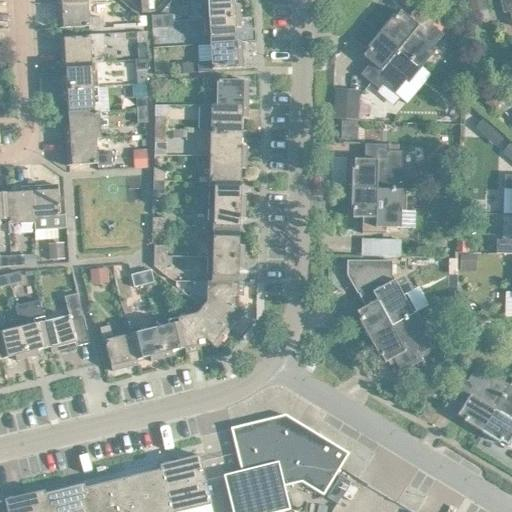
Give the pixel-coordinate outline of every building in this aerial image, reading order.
[(91,12),(90,0),(59,0),(61,23),(91,21),(91,23),(105,22),(105,12),(91,12)] [(205,0),(206,13),(242,11),(241,0),(205,0)] [(396,10),(382,26),(425,61),(438,45),(435,42),(446,29),(435,19),(439,14),(421,0),(419,0),(411,11),(403,5),(398,11),(396,10)] [(489,0),(471,0),(475,16),(492,12),(489,0)] [(511,0),(503,0),(505,8),(511,6),(511,8),(511,0)] [(165,22),(164,9),(154,10),(155,23),(165,22)] [(174,9),(164,9),(165,22),(175,21),(174,9)] [(143,11),(139,11),(140,20),(148,20),(148,10),(143,11)] [(212,29),(212,38),(239,36),(238,23),(243,22),(242,11),(206,13),(207,29),(212,29)] [(425,61),(382,26),(369,43),(371,44),(365,50),(373,57),(363,69),(381,84),(386,79),(397,88),(408,75),(411,77),(425,61)] [(63,59),(68,59),(68,58),(94,57),(93,39),(106,39),(106,28),(92,29),(92,31),(61,33),(63,59)] [(239,36),(212,38),(214,55),(200,56),(201,67),(215,66),(214,64),(245,62),(243,35),(239,36)] [(149,37),(140,37),(141,54),(150,53),(149,37)] [(148,64),(151,64),(150,53),(141,54),(138,54),(138,65),(148,64)] [(64,72),(64,84),(100,81),(99,65),(94,66),(94,57),(68,58),(68,59),(68,72),(64,72)] [(197,57),(180,58),(181,68),(197,67),(197,57)] [(148,64),(138,65),(139,78),(149,78),(148,64)] [(219,83),(218,100),(250,101),(250,75),(219,75),(220,73),(205,72),(205,83),(219,83)] [(171,75),(159,76),(160,87),(172,87),(171,75)] [(139,78),(134,79),(135,92),(139,92),(149,91),(150,91),(150,90),(149,78),(139,78)] [(70,95),(71,109),(97,107),(97,106),(96,98),(101,98),(100,81),(64,84),(65,95),(70,95)] [(487,99),(498,106),(508,90),(497,83),(487,99)] [(139,92),(139,104),(150,104),(149,91),(139,92)] [(158,99),(158,111),(168,111),(171,112),(171,99),(158,99)] [(201,125),(213,125),(244,126),(244,113),(249,113),(250,101),(218,100),(202,99),(201,125)] [(150,104),(139,104),(140,117),(150,116),(150,104)] [(67,122),(68,134),(98,132),(98,133),(103,132),(102,106),(97,106),(97,107),(71,109),(72,122),(67,122)] [(158,111),(157,124),(168,124),(168,111),(158,111)] [(344,114),(343,134),(359,135),(360,114),(344,114)] [(485,114),(478,123),(488,132),(493,126),(496,123),(485,114)] [(168,124),(157,124),(157,137),(167,137),(168,124)] [(175,124),(175,132),(189,132),(189,124),(175,124)] [(213,125),(212,150),(248,151),(249,140),(244,140),(244,126),(213,125)] [(98,132),(68,134),(69,160),(100,158),(100,160),(114,159),(113,149),(99,149),(98,133),(98,132)] [(157,137),(157,149),(168,150),(169,137),(167,137),(157,137)] [(354,161),(354,183),(408,184),(409,163),(405,163),(405,145),(390,145),(391,138),(367,138),(366,153),(356,153),(356,161),(354,161)] [(149,143),(135,144),(136,162),(150,161),(149,143)] [(212,176),(217,176),(243,176),(243,163),(248,163),(248,151),(212,150),(212,176)] [(156,162),(156,174),(166,175),(167,162),(156,162)] [(166,175),(156,174),(156,187),(166,187),(166,175)] [(212,185),(211,201),(247,202),(247,190),(243,190),(243,176),(217,176),(216,185),(212,185)] [(60,180),(34,181),(36,212),(37,212),(37,217),(37,224),(69,222),(68,209),(62,209),(60,180)] [(23,187),(9,188),(11,214),(10,214),(11,219),(37,217),(37,212),(36,212),(34,181),(23,182),(23,187)] [(408,184),(354,183),(353,204),(355,204),(355,212),(365,212),(365,228),(388,229),(388,222),(403,222),(404,205),(408,205),(408,184)] [(0,228),(1,228),(0,219),(2,219),(2,214),(10,214),(11,214),(9,188),(0,188),(0,228)] [(215,217),(215,226),(242,227),(242,213),(247,213),(247,202),(211,201),(211,217),(215,217)] [(511,208),(507,208),(506,234),(499,234),(499,248),(511,248),(511,208)] [(155,212),(155,225),(165,225),(165,212),(155,212)] [(210,235),(210,251),(246,252),(246,241),(241,241),(242,227),(215,226),(215,235),(210,235)] [(460,234),(460,247),(469,247),(469,234),(460,234)] [(67,237),(51,238),(52,254),(68,253),(67,237)] [(157,240),(156,250),(169,250),(170,240),(157,240)] [(26,249),(13,250),(14,260),(27,260),(26,249)] [(14,260),(13,250),(0,251),(1,261),(14,260)] [(169,250),(156,250),(156,260),(169,260),(169,250)] [(463,250),(463,265),(478,265),(478,250),(463,250)] [(214,268),(214,276),(214,277),(240,277),(241,264),(245,264),(246,252),(210,251),(209,267),(214,268)] [(361,314),(371,332),(419,306),(409,288),(405,290),(394,269),(395,255),(350,255),(350,269),(360,288),(360,287),(368,301),(359,306),(363,313),(361,314)] [(110,263),(92,264),(93,278),(111,276),(110,263)] [(153,264),(143,266),(146,279),(156,276),(153,264)] [(22,266),(10,269),(12,279),(24,276),(22,266)] [(146,279),(143,266),(133,269),(136,281),(146,279)] [(0,281),(12,279),(10,269),(0,270),(0,281)] [(209,296),(204,302),(232,325),(246,307),(235,299),(235,291),(245,291),(245,277),(240,277),(214,277),(214,276),(209,276),(209,286),(209,296)] [(53,342),(52,342),(54,347),(91,337),(79,288),(67,291),(72,310),(47,316),(53,342)] [(17,300),(20,313),(30,352),(41,350),(40,345),(52,342),(53,342),(47,316),(46,311),(42,294),(17,300)] [(187,296),(176,299),(179,310),(189,307),(187,296)] [(200,308),(180,312),(188,343),(187,343),(188,347),(202,344),(200,335),(207,333),(218,342),(232,325),(204,302),(200,308)] [(498,312),(487,305),(478,319),(490,326),(498,312)] [(419,306),(371,332),(381,351),(383,350),(387,357),(396,352),(403,366),(424,355),(421,349),(434,342),(426,327),(429,325),(419,306)] [(172,319),(157,323),(164,353),(175,350),(174,346),(187,343),(188,343),(180,312),(170,315),(172,319)] [(5,321),(0,322),(0,337),(4,354),(17,350),(19,355),(30,352),(20,313),(4,317),(5,321)] [(133,329),(132,329),(116,333),(112,320),(102,322),(106,336),(107,335),(114,365),(140,359),(139,354),(133,329)] [(131,324),(132,329),(133,329),(139,354),(152,351),(153,356),(164,353),(157,323),(142,326),(141,322),(131,324)] [(465,415),(484,426),(511,380),(511,379),(494,368),(492,372),(477,363),(469,375),(464,372),(451,392),(465,401),(460,409),(466,413),(465,415)] [(511,380),(484,426),(502,437),(503,436),(510,440),(511,435),(511,380)] [(244,465),(226,470),(236,511),(260,511),(292,504),(286,481),(304,477),(326,490),(351,448),(288,410),(234,423),(244,465)] [(163,464),(175,511),(216,511),(202,450),(162,459),(163,464)] [(175,511),(163,464),(125,473),(134,511),(175,511)] [(134,511),(125,473),(87,482),(86,482),(93,511),(134,511)] [(93,511),(86,482),(87,482),(86,479),(47,488),(46,488),(52,511),(93,511)] [(52,511),(46,488),(47,488),(46,485),(7,494),(10,511),(52,511)]
